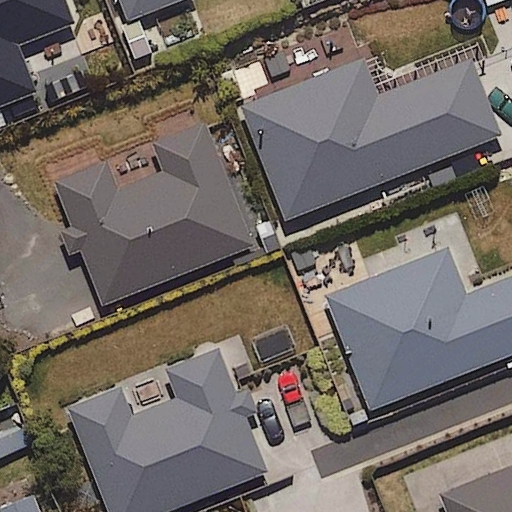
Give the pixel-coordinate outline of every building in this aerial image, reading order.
[(67,0),(0,0),(0,105),(39,90),(21,44),(77,22),(67,0)] [(123,0),(131,20),(182,0),(123,0)] [(475,59),(380,97),(366,60),(242,109),(285,220),(449,155),(504,134),(475,59)] [(107,304),(258,244),(210,122),(156,143),(167,172),(120,190),(108,162),(59,182),(107,304)] [(329,296),(376,414),(511,359),(511,278),(469,295),(450,248),(329,296)] [(267,415),(255,385),(240,391),(222,347),(167,369),(179,398),(135,416),(123,386),(71,407),(112,511),(167,511),(272,471),(252,421),(267,415)] [(0,458),(33,443),(14,402),(0,408),(0,458)] [(511,511),(511,467),(445,495),(451,511),(511,511)] [(0,511),(41,511),(27,479),(0,490),(0,511)]
